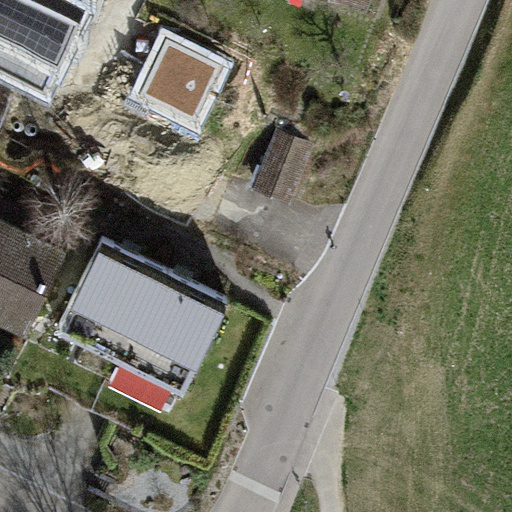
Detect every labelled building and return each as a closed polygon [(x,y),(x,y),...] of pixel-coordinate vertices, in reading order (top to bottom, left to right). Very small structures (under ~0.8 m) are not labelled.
[(86,9),(65,0),(0,0),(0,59),(51,83),(86,9)] [(380,0),(347,0),(377,10),(380,0)] [(224,67),(167,39),(140,94),(197,121),(224,67)] [(298,186),(317,129),(284,119),(265,175),(298,186)] [(0,321),(47,344),(53,326),(95,235),(0,191),(0,321)] [(185,278),(95,235),(53,326),(142,369),(185,278)]
